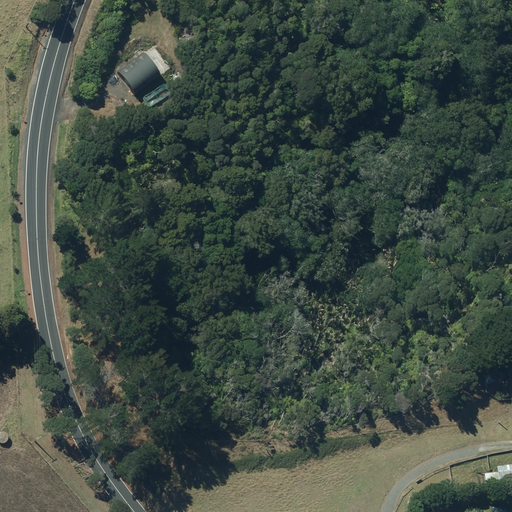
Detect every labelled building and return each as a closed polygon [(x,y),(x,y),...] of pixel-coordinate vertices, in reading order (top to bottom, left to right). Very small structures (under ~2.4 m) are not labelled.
[(171,66),(155,45),(119,72),(135,94),(171,66)] [(171,92),(165,84),(143,102),(149,110),(171,92)] [(496,366),(480,369),(483,388),(499,385),(496,366)] [(511,481),(511,464),(497,465),(497,472),(498,483),(511,481)] [(498,483),(497,472),(482,473),(483,484),(498,483)] [(452,491),(451,483),(437,484),(437,492),(452,491)]
